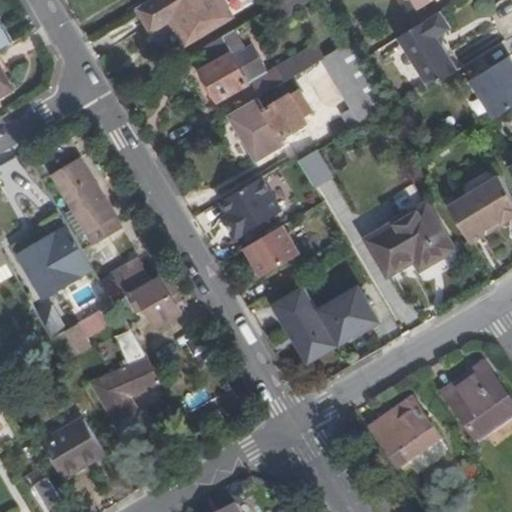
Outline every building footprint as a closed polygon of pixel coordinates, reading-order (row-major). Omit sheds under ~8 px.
[(231,15),(222,0),(149,0),(148,1),(138,7),(152,30),(160,25),(171,19),(186,43),(231,15)] [(284,0),(269,9),(277,23),(304,6),(303,3),(308,0),(284,0)] [(414,0),(420,8),(433,0),(414,0)] [(441,80),(458,70),(442,44),(437,36),(445,31),(451,27),(441,10),(399,36),(431,87),(441,80)] [(219,101),(249,84),(246,79),(264,69),(251,47),(244,51),(233,31),(205,48),(214,63),(202,71),(219,101)] [(437,36),(442,44),(445,31),(437,36)] [(325,58),(364,123),(390,107),(361,59),(350,42),(325,58)] [(253,82),(261,96),(284,82),(324,58),(315,43),(266,73),(253,82)] [(471,80),(495,117),(511,106),(511,59),(510,55),(471,80)] [(0,97),(13,90),(0,67),(0,97)] [(266,73),(264,69),(246,79),(249,84),(253,82),(266,73)] [(258,98),(227,116),(255,162),(286,144),(282,138),(308,122),(305,118),(313,113),(299,89),(265,110),(258,98)] [(300,161),(313,183),(330,173),(317,151),(300,161)] [(87,234),(116,217),(81,158),(53,175),(87,234)] [(207,213),(233,251),(290,213),(264,174),(207,213)] [(449,204),(472,243),(488,234),(489,228),(500,221),(502,225),(511,218),(511,198),(498,175),(449,204)] [(427,207),(369,240),(394,284),(452,250),(427,207)] [(116,217),(87,234),(93,245),(122,228),(116,217)] [(489,228),(488,234),(502,225),(500,221),(489,228)] [(301,254),(284,225),(246,247),(264,276),(301,254)] [(44,298),(93,268),(68,226),(19,256),(44,298)] [(124,297),(136,290),(151,281),(138,259),(111,275),(124,297)] [(151,281),(136,290),(147,309),(157,326),(179,314),(174,304),(177,302),(174,296),(179,292),(167,272),(151,281)] [(309,361),(379,319),(359,287),(319,311),(305,288),(276,306),(309,361)] [(114,303),(125,322),(147,309),(136,290),(124,297),(114,303)] [(38,296),(29,302),(52,340),(57,337),(61,335),(38,296)] [(66,332),(78,354),(90,347),(77,325),(66,332)] [(78,354),(66,332),(61,335),(57,337),(52,340),(64,361),(78,354)] [(134,399),(162,383),(133,336),(119,344),(128,359),(115,368),(117,377),(97,388),(123,431),(145,417),(134,399)] [(511,401),(487,364),(445,393),(476,438),(511,413),(511,401)] [(0,394),(0,423),(2,428),(15,420),(0,394)] [(413,399),(370,429),(397,467),(440,438),(413,399)] [(84,419),(43,442),(63,477),(104,453),(84,419)] [(63,511),(68,510),(53,483),(38,491),(50,511),(63,511)]
